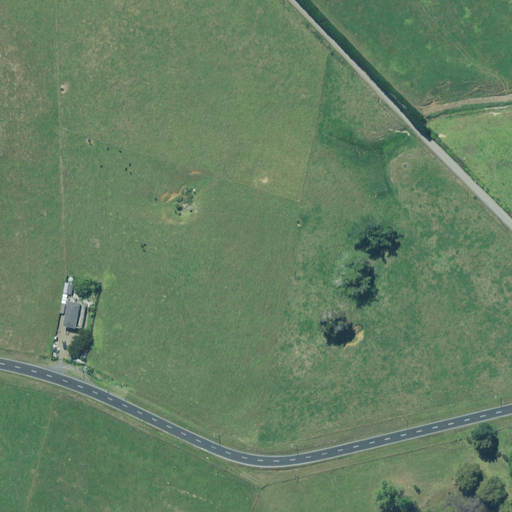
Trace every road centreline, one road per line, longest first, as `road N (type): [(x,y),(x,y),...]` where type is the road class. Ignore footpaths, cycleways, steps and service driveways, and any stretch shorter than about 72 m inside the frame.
road 1 (unclassified): [(0,363),(67,381),(260,460),(293,460),(511,408)]
road 2 (unclassified): [(296,0),(511,222)]
